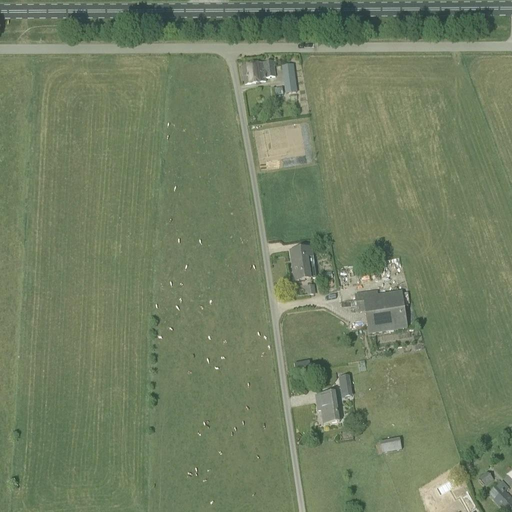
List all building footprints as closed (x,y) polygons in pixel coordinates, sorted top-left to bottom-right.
[(273,62),(242,66),(245,86),(265,83),(265,80),(275,78),(273,62)] [(286,95),(297,94),(295,82),(296,82),(293,66),(284,67),(282,67),(282,70),(286,95)] [(308,259),(313,258),(311,249),(290,253),(294,283),(311,281),(308,259)] [(306,287),(308,297),(315,296),(314,286),(306,287)] [(365,312),(369,335),(407,329),(402,293),(372,297),(371,293),(359,295),(355,300),(357,309),(362,313),(365,312)] [(349,377),(338,379),(341,400),(352,398),(349,377)] [(323,426),(339,423),(335,394),(315,397),(318,413),(321,412),(323,426)] [(382,455),(402,451),(400,440),(379,443),(382,455)] [(487,471),(478,480),(485,488),(494,479),(487,471)] [(511,490),(511,472),(503,481),(511,490)] [(502,511),(511,511),(511,499),(505,492),(508,489),(502,482),(488,496),(502,511)]
